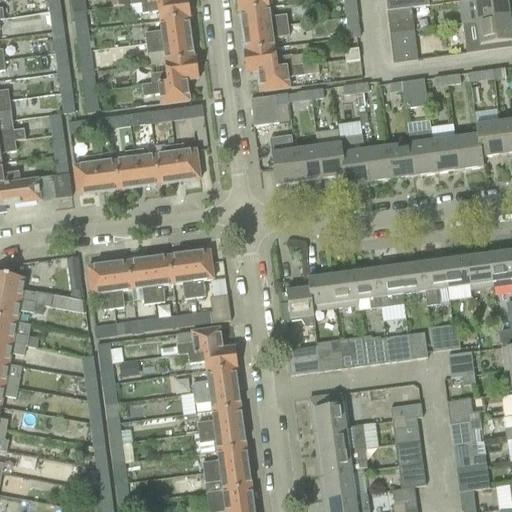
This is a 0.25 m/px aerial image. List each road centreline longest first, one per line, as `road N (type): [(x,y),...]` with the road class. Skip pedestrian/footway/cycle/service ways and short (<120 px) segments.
road 1 (residential): [(281,511),(242,221)]
road 2 (residential): [(242,221),(333,229),(511,208)]
road 3 (residential): [(242,221),(0,245)]
road 4 (residential): [(213,0),(242,221)]
